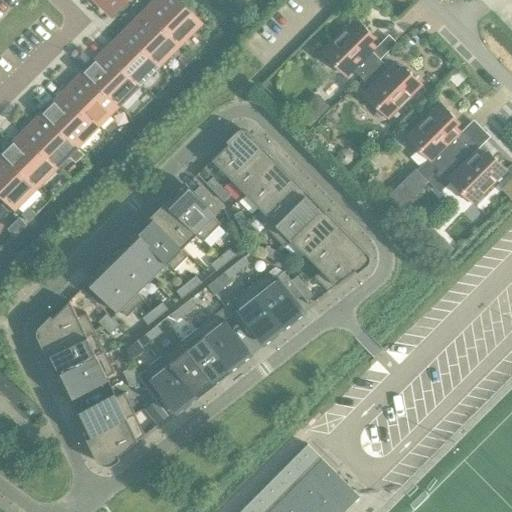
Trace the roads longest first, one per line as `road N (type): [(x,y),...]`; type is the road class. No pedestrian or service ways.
road 1 (residential): [(90,494),(123,480),(380,279),(384,242),(258,115),(220,118),(17,318),(15,332),(55,420)]
road 2 (residential): [(0,101),(68,32),(70,10),(59,0)]
road 3 (unclassified): [(511,86),(426,0)]
